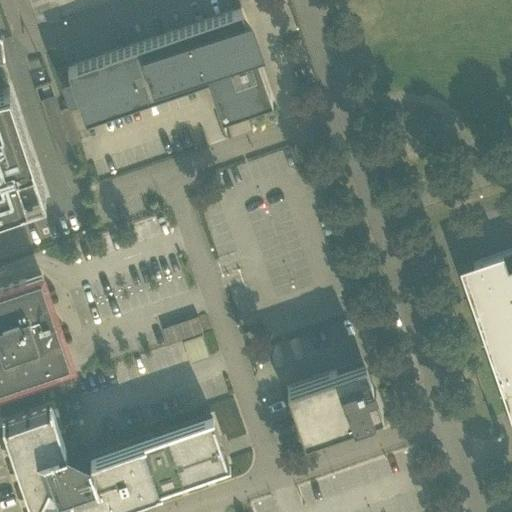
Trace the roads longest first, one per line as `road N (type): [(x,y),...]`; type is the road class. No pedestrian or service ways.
road 1 (unclassified): [(277,477),(172,170)]
road 2 (unclassified): [(447,417),(376,212)]
road 3 (unclassified): [(166,0),(29,48),(13,0)]
road 4 (unclassified): [(277,477),(447,417)]
road 5 (unclassified): [(172,170),(341,113)]
road 6 (unclassified): [(376,212),(511,164)]
